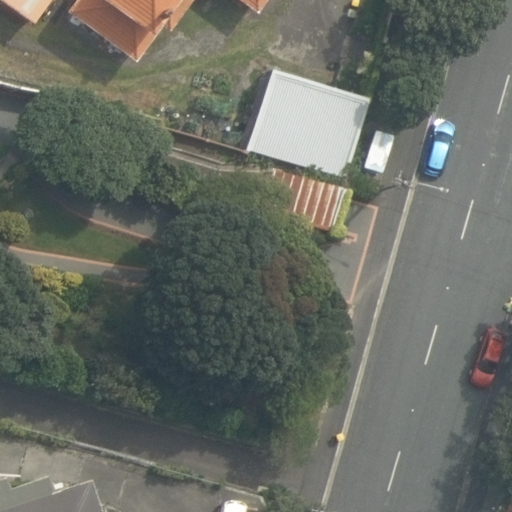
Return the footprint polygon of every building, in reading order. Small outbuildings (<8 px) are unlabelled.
[(73,0),(61,18),(130,66),(155,30),(164,36),(189,0),(229,0),(251,17),(262,0),(0,0),(0,6),(26,25),(42,0),(73,0)] [(243,151),(342,180),(364,104),(265,75),(243,151)] [(359,169),(378,175),(390,138),(371,131),(359,169)] [(257,215),(324,232),(336,186),(269,168),(257,215)] [(511,511),(511,478),(501,511),(511,511)] [(0,511),(86,511),(77,484),(45,495),(41,484),(4,496),(0,485),(0,511)]
